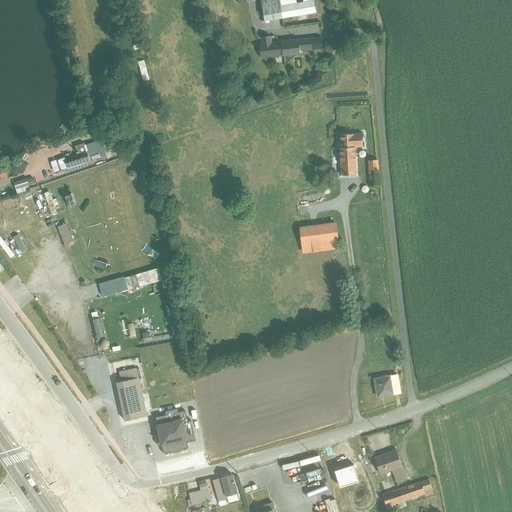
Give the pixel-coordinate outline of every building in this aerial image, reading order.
[(263,0),(267,19),(317,10),(314,0),(282,0),(281,0),(280,0),(263,0)] [(313,47),(311,29),(260,33),(262,51),(313,47)] [(135,58),(129,60),(135,81),(141,79),(135,58)] [(359,145),(377,144),(374,105),(337,108),(337,117),(362,115),(363,128),(337,130),(341,171),(361,169),(359,145)] [(68,168),(69,169),(91,162),(90,160),(105,155),(100,140),(94,141),(94,142),(85,145),(85,143),(75,146),(77,152),(64,157),(64,156),(57,159),(60,169),(61,168),(62,170),(68,168)] [(20,160),(13,176),(23,172),(28,164),(22,161),(20,160)] [(103,172),(86,178),(89,185),(105,179),(103,172)] [(361,173),(360,183),(370,184),(371,174),(361,173)] [(14,182),(17,193),(28,189),(28,188),(30,188),(27,178),(14,182)] [(77,204),(73,193),(65,195),(66,199),(54,203),(50,192),(45,193),(52,216),(58,214),(55,205),(67,201),(69,207),(77,204)] [(342,244),(339,221),(288,226),(290,250),(342,244)] [(67,223),(58,226),(66,248),(70,246),(69,243),(74,241),(67,223)] [(120,263),(124,257),(118,253),(114,259),(120,263)] [(121,286),(123,291),(162,279),(162,278),(170,276),(167,265),(125,277),(126,284),(121,286)] [(124,276),(99,283),(103,297),(123,291),(121,286),(126,284),(125,277),(124,276)] [(125,327),(142,327),(142,319),(134,319),(134,308),(125,308),(125,327)] [(115,354),(91,359),(93,369),(117,364),(115,354)] [(121,381),(139,377),(137,367),(119,371),(121,381)] [(397,374),(375,378),(378,397),(394,394),(394,389),(400,388),(397,374)] [(147,416),(139,377),(121,381),(117,382),(126,421),(147,416)] [(162,444),(164,453),(174,451),(174,450),(179,449),(180,450),(189,448),(188,442),(196,440),(194,432),(192,432),(190,421),(188,422),(185,410),(178,412),(178,408),(165,411),(166,414),(156,417),(160,434),(156,434),(158,445),(162,444)] [(321,453),(324,463),(340,458),(336,447),(321,452),(319,445),(302,450),(304,459),(321,453)] [(401,467),(396,449),(372,456),(377,474),(401,467)] [(287,460),(272,466),(277,480),(293,474),(287,460)] [(354,463),(335,470),(341,487),(360,480),(354,463)] [(213,480),(219,501),(227,499),(228,503),(240,499),(233,474),(213,480)] [(435,492),(430,475),(380,489),(385,507),(435,492)] [(192,504),(192,505),(212,500),(208,485),(207,485),(206,480),(200,481),(201,490),(189,493),(191,499),(188,500),(189,506),(192,504)] [(276,511),(273,502),(257,508),(258,511),(276,511)]
